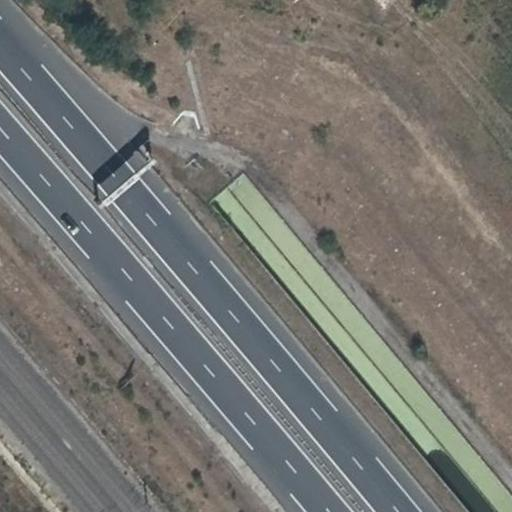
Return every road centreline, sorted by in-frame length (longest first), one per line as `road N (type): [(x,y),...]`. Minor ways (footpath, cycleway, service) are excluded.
road 1 (motorway): [(398,511),(0,40)]
road 2 (motorway): [(0,131),(327,511)]
